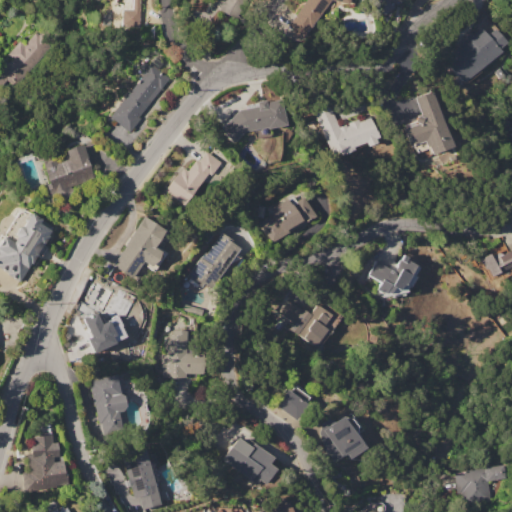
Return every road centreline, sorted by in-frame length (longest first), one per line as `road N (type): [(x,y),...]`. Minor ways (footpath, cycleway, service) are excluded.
road 1 (residential): [(453,0),(382,62),(334,71),(212,72),(79,255),(0,434)]
road 2 (residential): [(511,212),(393,224),(297,257),(243,296),(234,315),(241,389),(286,437),(314,511)]
road 3 (residential): [(39,338),(61,371),(87,473),(112,511)]
